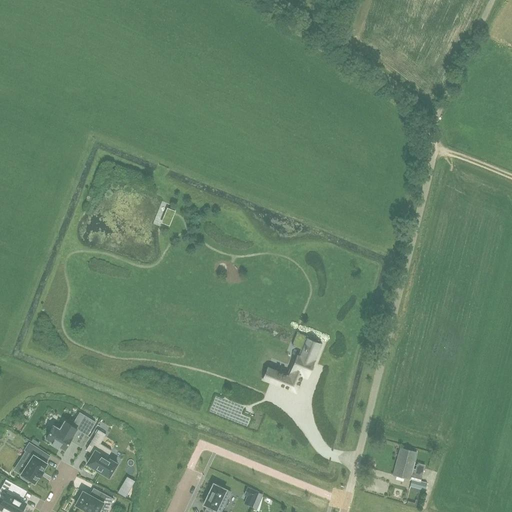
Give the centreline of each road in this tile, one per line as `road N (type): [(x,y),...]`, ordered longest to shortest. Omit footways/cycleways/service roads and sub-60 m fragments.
road 1 (unclassified): [(345,502),(435,149),(432,121)]
road 2 (unclassified): [(282,0),(417,94),(432,121)]
